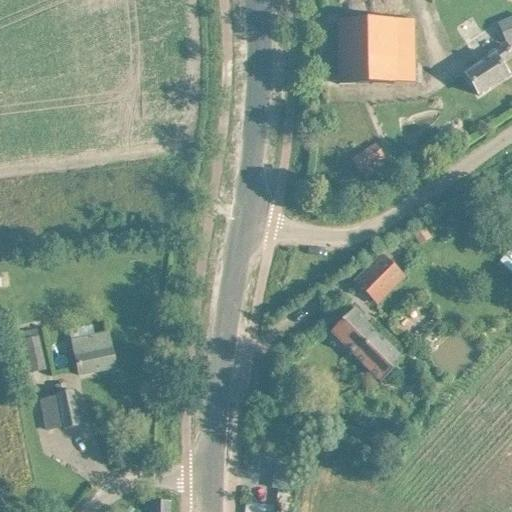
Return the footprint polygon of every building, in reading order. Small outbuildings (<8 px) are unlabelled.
[(458,16),(435,31),(450,54),(471,40),(478,50),(511,28),(511,12),(503,0),(489,0),(460,19),(458,16)] [(413,20),(337,22),(338,86),(414,84),(413,20)] [(480,66),(465,76),(478,97),(511,74),(511,57),(504,45),(478,62),(480,66)] [(382,159),(374,147),(349,163),(357,175),(382,159)] [(403,279),(381,257),(355,283),(377,305),(403,279)] [(30,279),(29,269),(6,271),(7,281),(30,279)] [(354,310),(330,334),(380,383),(402,361),(365,324),(367,322),(354,310)] [(107,334),(72,342),(79,377),(115,369),(107,334)] [(38,339),(23,342),(30,375),(44,372),(38,339)] [(111,373),(75,381),(77,392),(113,384),(111,373)] [(47,432),(63,428),(63,430),(79,427),(72,393),(66,395),(64,385),(55,387),(57,397),(56,397),(57,399),(41,402),(47,432)] [(275,466),(272,490),(290,492),(293,468),(275,466)] [(169,511),(170,503),(150,503),(149,511),(169,511)]
